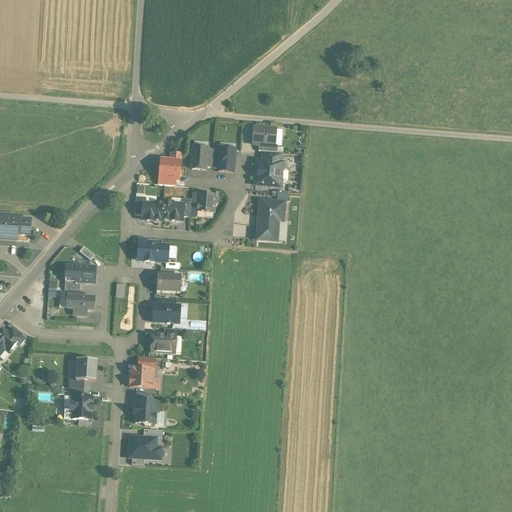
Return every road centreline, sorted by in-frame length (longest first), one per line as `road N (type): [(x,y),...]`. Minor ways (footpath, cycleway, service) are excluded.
road 1 (residential): [(131,174),(94,203),(0,313)]
road 2 (residential): [(204,118),(339,0)]
road 3 (residential): [(109,511),(120,351)]
road 4 (residential): [(123,231),(210,237),(245,188)]
road 5 (track): [(133,110),(0,98)]
